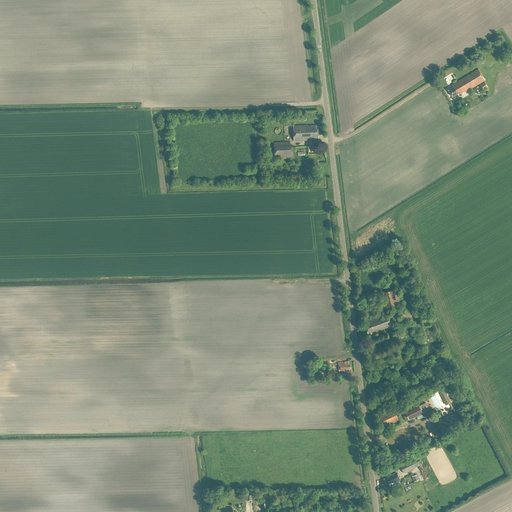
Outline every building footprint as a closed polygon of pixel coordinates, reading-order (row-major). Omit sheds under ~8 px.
[(449,90),(452,96),(453,97),(458,94),(459,95),(464,92),(464,93),(468,91),(485,80),(479,69),(453,85),(454,87),(449,90)] [(479,93),(488,87),(485,82),(476,88),(479,93)] [(293,126),(294,141),(318,140),(318,129),(316,129),(316,126),(307,126),(307,125),(293,126)] [(274,158),(292,157),(292,147),(289,142),(273,143),(274,158)] [(403,307),(398,289),(380,294),(383,305),(381,306),(382,309),(384,308),(386,313),(374,318),(371,319),(371,320),(367,322),(367,323),(364,324),(367,334),(370,333),(371,335),(393,327),(387,313),(403,307)] [(400,313),(404,323),(413,320),(409,310),(400,313)] [(349,369),(351,369),(350,364),(349,364),(349,362),(344,362),(344,363),(338,363),(339,372),(344,371),(344,372),(349,371),(349,369)] [(418,406),(422,413),(429,409),(426,403),(418,406)] [(404,412),(409,421),(416,417),(418,420),(423,417),(422,414),(418,405),(404,412)] [(465,416),(459,408),(456,410),(462,418),(465,416)] [(385,426),(398,420),(393,410),(380,416),(380,417),(379,418),(382,426),(384,425),(385,426)] [(438,426),(433,428),(436,433),(448,427),(444,419),(441,420),(441,419),(435,422),(438,426)] [(403,473),(415,468),(420,465),(417,457),(400,466),(400,465),(399,466),(403,473)] [(396,473),(387,477),(388,479),(386,479),(390,486),(395,484),(395,483),(400,480),(396,473)]
